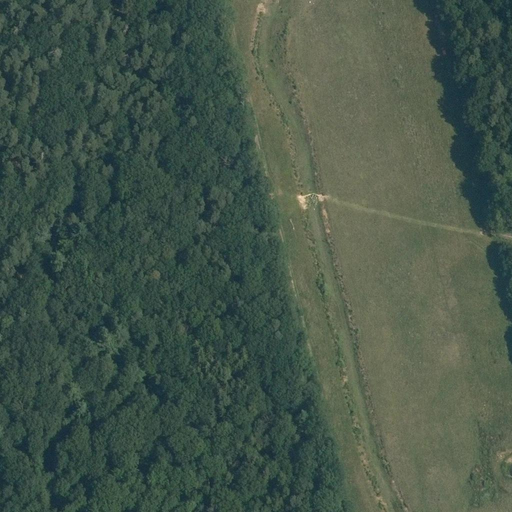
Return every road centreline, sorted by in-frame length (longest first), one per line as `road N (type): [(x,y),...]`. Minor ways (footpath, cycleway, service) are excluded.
road 1 (track): [(0,475),(324,413)]
road 2 (track): [(260,153),(324,413)]
road 3 (track): [(432,0),(485,221),(491,234),(511,238)]
road 4 (track): [(221,0),(260,153)]
road 5 (track): [(233,43),(110,0)]
